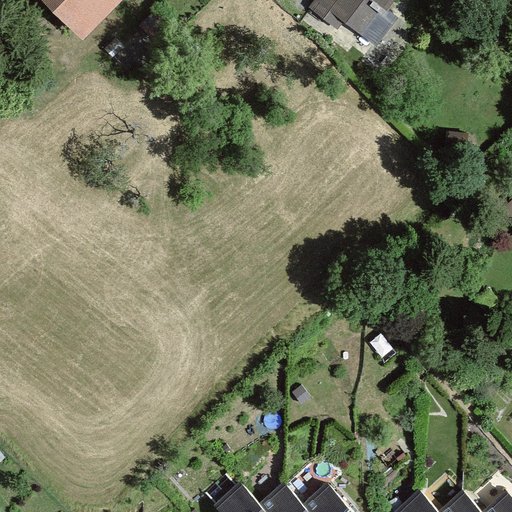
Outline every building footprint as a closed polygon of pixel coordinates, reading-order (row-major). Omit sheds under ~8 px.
[(61,0),(89,28),(117,0),(61,0)] [(394,0),(320,0),(380,44),(404,12),(392,4),(394,0)] [(511,201),(502,211),(511,221),(511,201)] [(286,472),(264,493),(281,511),(325,511),(308,495),(286,472)] [(370,511),(331,472),(308,495),(325,511),(370,511)] [(281,511),(264,493),(244,473),(220,495),(236,511),(281,511)] [(462,477),(440,497),(454,511),(496,511),(487,503),(462,477)] [(423,481),(398,505),(404,511),(454,511),(440,497),(423,481)] [(511,511),(511,484),(509,481),(487,503),(496,511),(511,511)]
